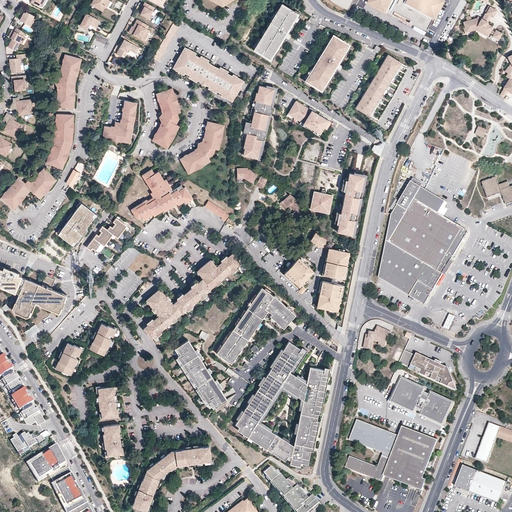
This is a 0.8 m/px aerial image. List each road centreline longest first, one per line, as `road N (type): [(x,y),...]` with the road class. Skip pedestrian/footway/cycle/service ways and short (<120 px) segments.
road 1 (residential): [(358,302),(383,181),(436,63)]
road 2 (residential): [(104,511),(0,330)]
road 3 (residential): [(271,511),(249,472),(156,366)]
road 4 (residential): [(357,511),(330,490),(324,468),(349,347)]
road 5 (unclassified): [(226,232),(349,347)]
road 6 (residential): [(436,63),(311,0)]
road 7 (residential): [(471,396),(428,511)]
